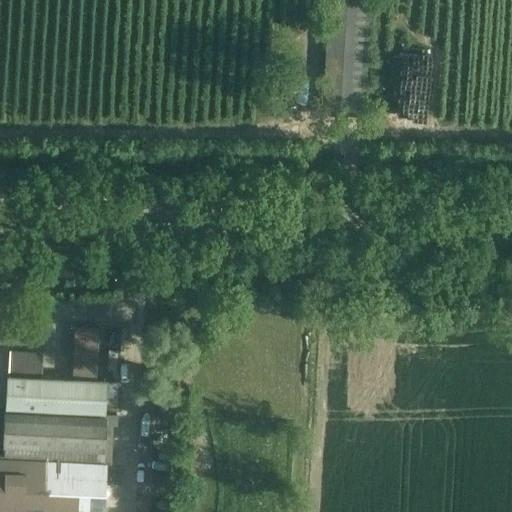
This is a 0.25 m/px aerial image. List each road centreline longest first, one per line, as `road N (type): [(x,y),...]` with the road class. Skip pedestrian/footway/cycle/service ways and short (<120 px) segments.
road 1 (track): [(0,131),(441,121),(479,138),(511,138)]
road 2 (secondary): [(511,215),(0,208)]
